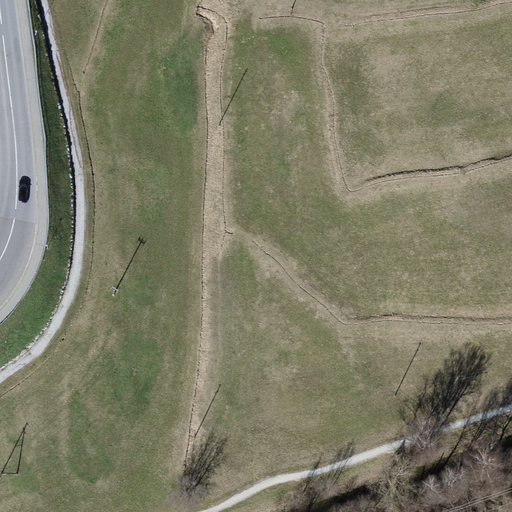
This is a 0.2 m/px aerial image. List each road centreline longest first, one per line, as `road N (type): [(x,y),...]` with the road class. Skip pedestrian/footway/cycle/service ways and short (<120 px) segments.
road 1 (track): [(0,376),(35,351),(69,299),(78,232),(38,0)]
road 2 (residential): [(0,257),(13,203),(0,18)]
